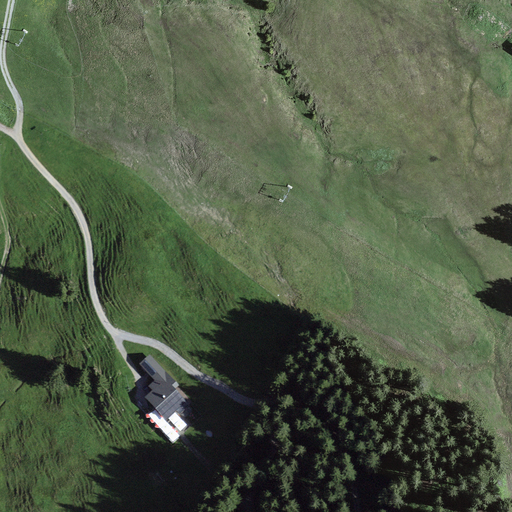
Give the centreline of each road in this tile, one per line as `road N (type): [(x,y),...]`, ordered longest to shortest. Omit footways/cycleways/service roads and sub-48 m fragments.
road 1 (track): [(0,125),(75,205),(92,291),(113,330),(159,345),(205,378),(277,409)]
road 2 (track): [(277,409),(297,406),(341,450),(362,511)]
road 3 (track): [(12,133),(23,106),(3,35),(12,0)]
